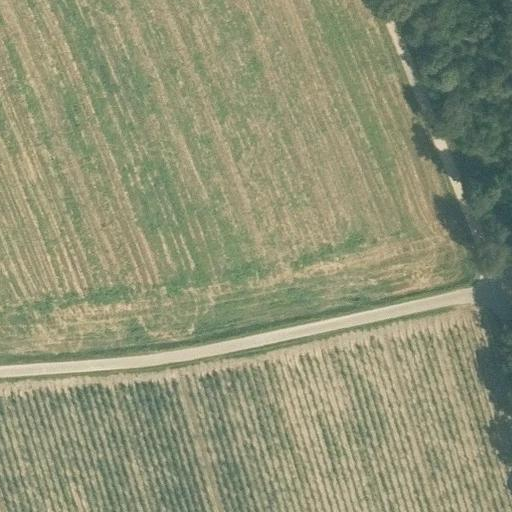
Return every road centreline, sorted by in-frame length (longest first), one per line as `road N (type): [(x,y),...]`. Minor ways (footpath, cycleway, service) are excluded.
road 1 (unclassified): [(498,287),(204,354),(0,372)]
road 2 (track): [(498,287),(381,0)]
